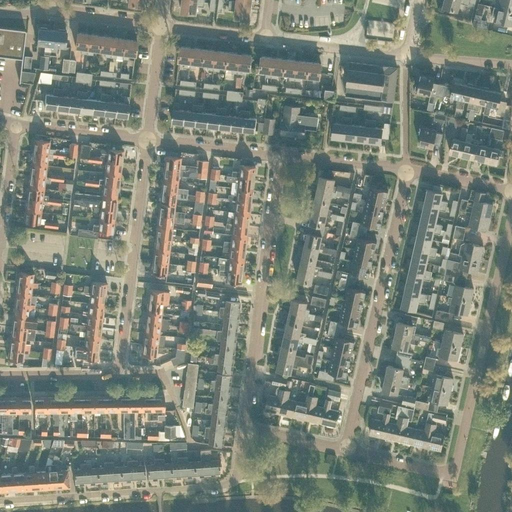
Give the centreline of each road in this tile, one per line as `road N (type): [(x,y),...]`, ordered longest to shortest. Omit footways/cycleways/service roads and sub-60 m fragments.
road 1 (residential): [(346,450),(450,469),(511,219)]
road 2 (residential): [(346,450),(407,170)]
road 3 (residential): [(0,501),(229,483),(243,428)]
road 4 (residential): [(243,428),(276,157)]
road 5 (residential): [(119,372),(146,141)]
road 6 (residential): [(266,39),(407,56)]
road 7 (residential): [(0,261),(15,123)]
road 8 (unclassified): [(146,141),(15,123)]
road 9 (unclassified): [(407,170),(276,157)]
road 10 (unclassified): [(276,157),(146,141)]
road 11 (residential): [(119,372),(165,377),(199,446)]
